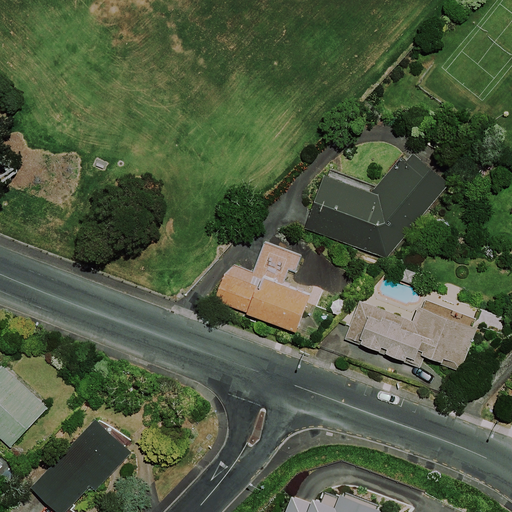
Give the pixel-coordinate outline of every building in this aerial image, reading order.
[(448,184),(410,152),(373,196),(319,176),(301,225),(386,258),(448,184)] [(310,294),(283,284),(288,271),(294,273),(300,256),(267,244),(256,274),(228,263),(213,301),(295,332),(310,294)] [(358,301),(346,338),(360,342),(358,346),(379,352),(380,348),(387,350),(386,354),(415,364),(418,355),(460,369),(476,320),(421,303),(416,320),(397,314),(358,301)] [(0,437),(10,447),(45,409),(0,367),(0,437)] [(130,453),(95,420),(31,488),(57,511),(64,511),(83,492),(89,497),(130,453)] [(337,511),(330,511),(290,495),(282,511),(367,511),(342,501),(337,511)]
